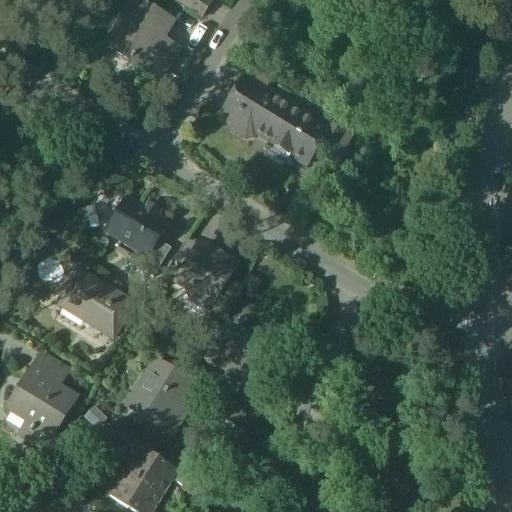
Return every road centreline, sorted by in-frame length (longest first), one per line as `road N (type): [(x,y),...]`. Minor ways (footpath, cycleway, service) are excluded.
road 1 (residential): [(358,291),(331,371),(244,511)]
road 2 (residential): [(155,166),(358,291)]
road 3 (tertiary): [(511,102),(483,319)]
road 4 (residential): [(155,166),(259,0)]
road 5 (tertiary): [(483,319),(486,441),(498,511)]
road 6 (residential): [(0,70),(155,166)]
road 7 (residential): [(358,291),(483,319)]
